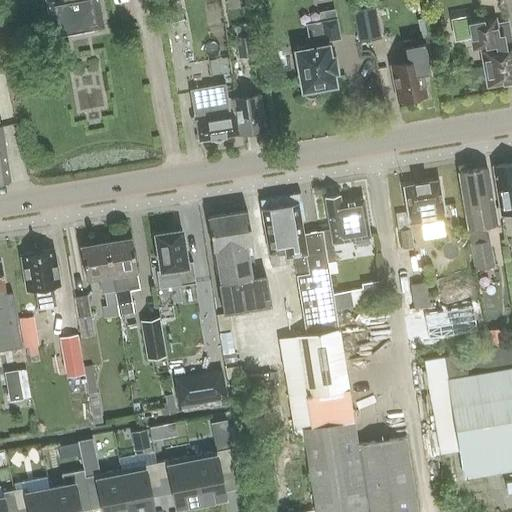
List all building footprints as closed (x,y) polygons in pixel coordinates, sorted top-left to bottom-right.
[(97,0),(45,0),(52,34),(102,26),(97,0)] [(184,19),(180,0),(158,0),(162,23),(184,19)] [(375,6),(352,10),(358,43),(381,39),(375,6)] [(305,24),(310,48),(295,51),(302,90),(303,90),(303,93),(304,95),(307,96),(309,97),(313,97),(315,96),(317,94),(318,92),(319,90),(319,87),(334,84),(332,72),(335,71),(333,57),(329,58),(326,41),(340,38),(335,10),(320,13),(321,21),(305,24)] [(484,46),(485,50),(480,51),(487,86),(511,80),(511,44),(511,45),(507,22),(494,24),(493,18),(468,23),(473,48),(484,46)] [(250,25),(235,28),(239,58),(255,55),(250,25)] [(421,74),(429,73),(423,43),(404,47),(407,62),(390,65),(397,100),(425,95),(421,74)] [(228,100),(225,82),(190,88),(195,115),(190,118),(191,124),(196,127),(198,140),(210,138),(210,139),(215,142),(221,141),(225,136),(244,133),(242,119),(240,120),(239,113),(234,114),(233,106),(229,106),(228,100)] [(260,95),(228,100),(229,106),(233,106),(234,114),(239,113),(240,120),(242,119),(244,133),(249,132),(255,135),(260,134),(264,129),(265,129),(260,95)] [(0,181),(9,180),(1,126),(0,126),(0,181)] [(500,215),(511,212),(511,163),(492,167),(500,215)] [(475,269),(493,266),(488,240),(483,241),(481,226),(496,223),(486,168),(458,172),(467,228),(468,228),(475,269)] [(440,219),(444,218),(438,180),(402,186),(408,224),(420,222),(420,223),(441,220),(440,219)] [(332,243),(368,237),(362,199),(340,203),(338,195),(324,198),(332,243)] [(306,255),(302,233),(296,201),(260,208),(271,266),(288,263),(287,258),(293,257),(306,255)] [(253,255),(251,243),(246,211),(207,217),(212,250),(213,250),(219,283),(217,283),(222,313),(270,305),(265,275),(251,278),(247,256),(253,255)] [(410,228),(399,230),(402,248),(413,246),(410,228)] [(178,285),(194,282),(191,261),(186,262),(181,230),(154,234),(160,271),(176,268),(178,285)] [(296,335),(301,368),(305,395),(348,388),(338,328),(337,329),(321,230),(302,233),(306,255),(293,257),(305,334),(296,335)] [(130,238),(105,242),(117,315),(133,312),(129,289),(139,287),(130,238)] [(104,317),(117,315),(105,242),(80,246),(85,279),(98,277),(101,293),(104,293),(105,301),(101,302),(104,317)] [(56,286),(59,286),(53,251),(20,256),(26,291),(29,291),(29,290),(34,289),(37,309),(55,306),(52,286),(56,286)] [(0,330),(2,342),(19,339),(12,293),(6,294),(0,260),(0,330)] [(350,291),(332,294),(334,310),(353,307),(350,291)] [(94,335),(87,296),(74,298),(81,337),(94,335)] [(22,346),(38,345),(37,314),(21,315),(22,346)] [(216,316),(219,331),(230,329),(227,314),(216,316)] [(141,321),(146,359),(165,357),(159,319),(141,321)] [(234,352),(230,332),(219,334),(222,354),(234,352)] [(77,335),(59,338),(63,366),(82,363),(77,335)] [(511,341),(460,349),(463,371),(445,373),(443,354),(423,357),(437,451),(456,448),(460,474),(511,466),(511,341)] [(90,402),(97,401),(95,367),(87,367),(90,402)] [(19,384),(17,370),(4,372),(6,386),(19,384)] [(305,395),(288,398),(293,431),(301,430),(313,511),(417,511),(405,436),(357,443),(348,388),(305,395)] [(149,427),(152,440),(165,438),(162,424),(149,427)] [(130,432),(134,451),(150,447),(146,429),(130,432)] [(92,438),(77,441),(80,457),(95,454),(92,438)] [(12,468),(42,463),(39,448),(9,453),(12,468)] [(230,448),(191,456),(200,502),(223,498),(219,475),(235,472),(230,448)] [(167,460),(156,462),(159,479),(170,477),(176,507),(200,502),(191,456),(167,460)] [(156,462),(119,469),(127,511),(150,511),(152,511),(148,488),(160,485),(159,479),(156,462)] [(19,468),(20,482),(45,481),(44,467),(19,468)] [(63,486),(49,488),(53,511),(78,511),(75,496),(87,493),(84,476),(83,469),(61,474),(63,486)] [(127,511),(119,469),(84,476),(87,493),(99,491),(103,511),(127,511)] [(26,487),(13,490),(16,507),(28,505),(29,511),(53,511),(49,488),(27,493),(26,487)] [(2,498),(0,497),(0,511),(4,511),(4,510),(16,507),(13,490),(0,492),(2,498)]
